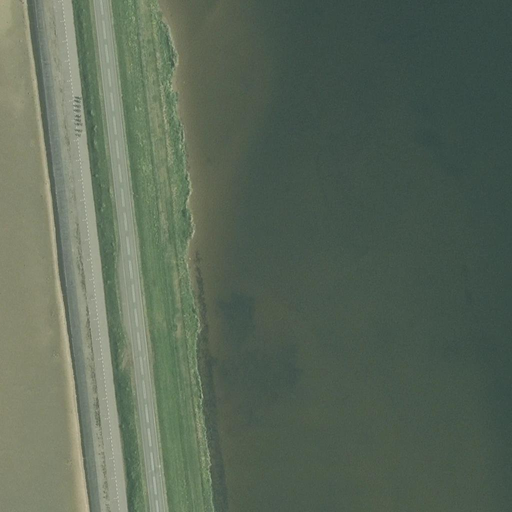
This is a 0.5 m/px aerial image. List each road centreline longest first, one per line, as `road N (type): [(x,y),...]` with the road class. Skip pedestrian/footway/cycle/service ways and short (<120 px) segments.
road 1 (trunk): [(156,511),(98,0)]
road 2 (unclassified): [(122,511),(66,0)]
